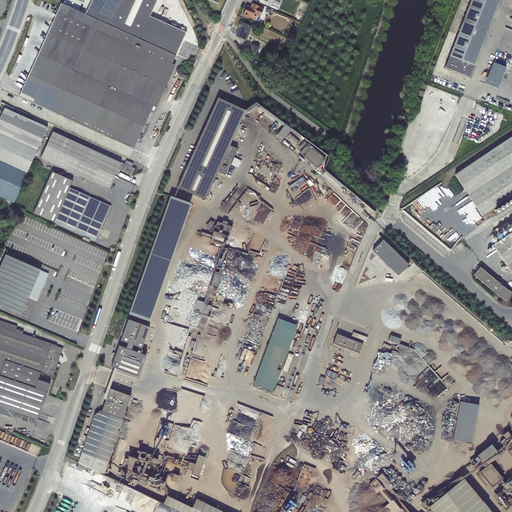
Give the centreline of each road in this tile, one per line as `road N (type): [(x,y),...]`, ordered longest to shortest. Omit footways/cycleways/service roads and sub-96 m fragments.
road 1 (tertiary): [(34,511),(165,152),(233,0)]
road 2 (unknown): [(201,494),(241,362),(249,301),(272,248)]
road 3 (unknown): [(272,248),(221,216),(198,219),(159,316),(149,384)]
road 4 (unclassified): [(511,312),(494,307),(386,215)]
road 5 (unknown): [(282,208),(284,170),(273,148),(252,149),(242,176),(264,199)]
road 6 (unknown): [(399,192),(426,108),(461,116)]
